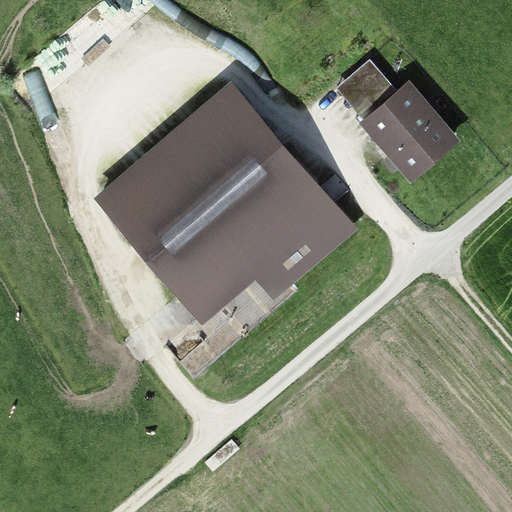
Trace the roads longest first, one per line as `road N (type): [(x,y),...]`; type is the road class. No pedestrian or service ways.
road 1 (track): [(119,511),(390,286)]
road 2 (residential): [(511,184),(390,286)]
road 3 (track): [(433,251),(511,343)]
